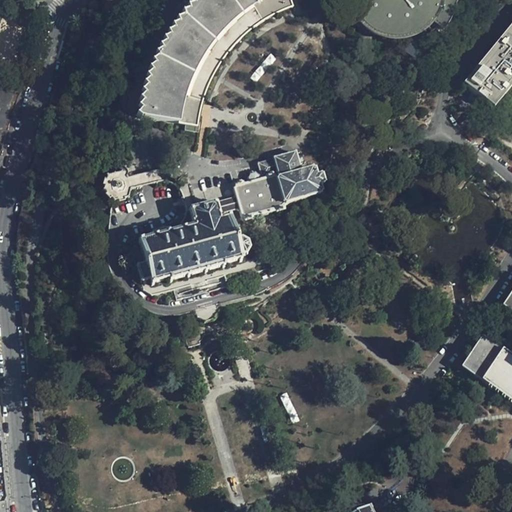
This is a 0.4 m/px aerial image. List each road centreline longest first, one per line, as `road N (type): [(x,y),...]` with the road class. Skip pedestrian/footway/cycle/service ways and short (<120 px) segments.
road 1 (residential): [(63,14),(14,176),(2,240),(5,307)]
road 2 (residential): [(5,307),(27,511)]
